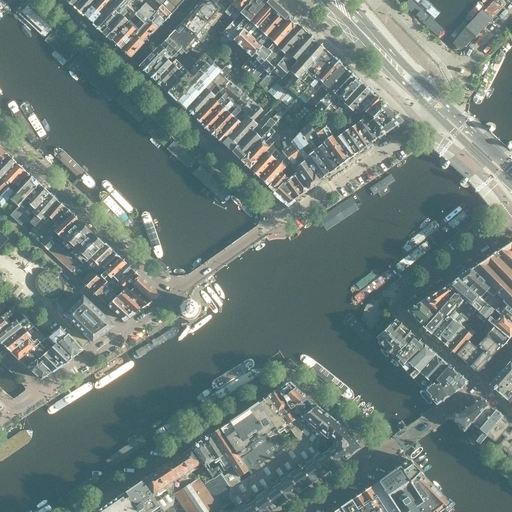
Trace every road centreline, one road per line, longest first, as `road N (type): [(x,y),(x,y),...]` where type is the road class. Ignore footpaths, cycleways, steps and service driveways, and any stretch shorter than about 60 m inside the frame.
road 1 (residential): [(378,458),(357,427),(284,374),(79,511)]
road 2 (residential): [(281,218),(48,0)]
road 3 (residential): [(476,384),(397,311),(408,293),(511,218)]
road 4 (residential): [(0,135),(173,294)]
road 5 (residential): [(435,114),(281,218)]
road 6 (secondary): [(454,117),(338,0)]
road 7 (tertiary): [(319,0),(435,114)]
road 8 (residential): [(173,294),(281,218)]
road 9 (residential): [(378,458),(476,384)]
